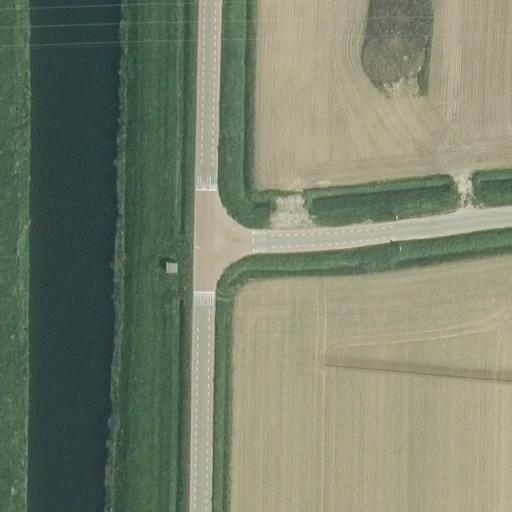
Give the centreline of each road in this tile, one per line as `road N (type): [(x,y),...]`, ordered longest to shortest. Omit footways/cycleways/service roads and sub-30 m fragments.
road 1 (unclassified): [(511,217),(205,243)]
road 2 (tertiary): [(201,511),(205,243)]
road 3 (tertiary): [(205,243),(210,0)]
